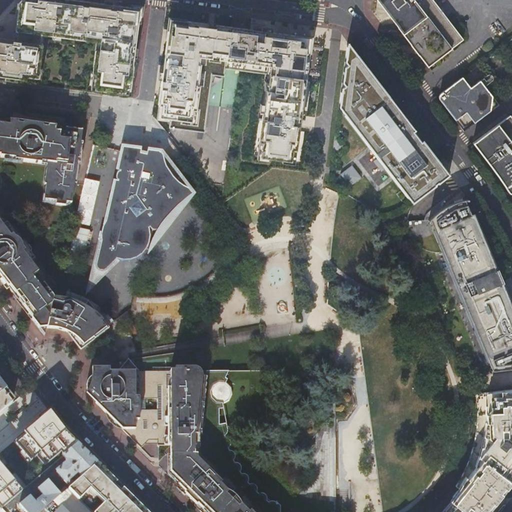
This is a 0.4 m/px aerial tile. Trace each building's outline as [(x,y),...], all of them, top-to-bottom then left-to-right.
[(104,0),(20,0),(17,25),(35,27),(100,35),(104,0)] [(92,91),(138,98),(151,4),(116,0),(104,0),(100,35),(92,91)] [(377,0),(390,15),(429,67),(463,40),(432,0),(377,0)] [(273,32),(170,19),(158,106),(161,106),(160,118),(171,119),(169,129),(204,133),(212,76),(224,77),(225,69),(269,75),(267,91),(266,91),(259,142),(263,142),(261,157),(291,161),(292,149),(296,150),(311,37),(273,32)] [(0,79),(27,83),(35,27),(17,25),(15,37),(0,35),(0,79)] [(339,106),(412,203),(449,174),(395,104),(347,41),(339,106)] [(463,131),(499,104),(481,80),(471,87),(463,76),(440,94),(440,95),(441,101),(444,102),(446,102),(449,100),(451,103),(450,104),(452,108),(454,113),(453,118),(463,131)] [(440,94),(436,96),(453,118),(454,113),(452,108),(450,104),(451,103),(449,100),(446,102),(444,102),(441,101),(440,95),(440,94)] [(511,115),(511,116),(474,145),(497,175),(510,194),(511,194),(511,115)] [(0,214),(0,159),(3,160),(14,161),(14,162),(21,163),(45,166),(42,186),(44,186),(43,200),(54,202),(54,206),(69,208),(73,185),(76,160),(77,160),(80,144),(81,133),(64,131),(35,127),(30,127),(20,125),(10,124),(0,122),(0,256),(20,240),(12,231),(12,232),(4,222),(5,220),(0,214)] [(76,160),(73,185),(75,185),(78,169),(79,166),(82,144),(80,144),(77,160),(76,160)] [(122,148),(141,150),(142,148),(120,145),(119,151),(114,171),(116,171),(122,148)] [(159,222),(163,217),(167,212),(172,208),(177,204),(182,200),(190,196),(192,194),(161,152),(147,151),(146,156),(141,155),(141,150),(122,148),(116,171),(119,172),(117,174),(115,176),(115,178),(115,179),(116,182),(114,181),(105,218),(105,221),(102,223),(101,225),(100,227),(99,228),(99,230),(98,231),(98,233),(98,235),(97,236),(97,238),(97,240),(98,242),(98,245),(97,246),(93,265),(92,266),(92,267),(93,268),(93,269),(93,270),(94,270),(94,271),(95,272),(96,273),(97,273),(98,274),(99,274),(100,274),(101,274),(102,274),(103,274),(103,273),(104,273),(105,273),(105,272),(106,272),(106,271),(107,270),(107,269),(108,268),(113,263),(116,264),(117,264),(118,264),(121,264),(125,264),(129,263),(134,262),(137,259),(141,256),(143,253),(145,249),(147,245),(147,240),(147,236),(146,232),(149,231),(151,235),(156,227),(159,222)] [(156,227),(151,235),(151,236),(147,246),(145,257),(147,257),(194,197),(196,194),(163,151),(147,148),(147,151),(161,152),(192,194),(190,196),(182,200),(177,204),(172,208),(167,212),(163,217),(159,222),(156,227)] [(352,165),(340,174),(349,186),(361,177),(352,165)] [(72,222),(85,226),(98,183),(84,179),(72,222)] [(111,181),(99,230),(99,228),(100,227),(101,225),(102,223),(105,221),(105,218),(114,181),(111,181)] [(44,186),(42,186),(40,204),(54,206),(54,202),(43,200),(44,186)] [(429,221),(430,221),(492,370),(490,370),(491,371),(511,368),(511,302),(511,300),(509,301),(508,297),(508,296),(509,296),(509,295),(510,294),(510,293),(510,292),(509,292),(509,291),(509,290),(508,290),(507,289),(506,289),(505,289),(503,286),(501,282),(503,281),(501,278),(500,278),(497,270),(498,270),(474,213),(470,214),(465,201),(468,200),(467,199),(463,200),(455,202),(449,205),(445,207),(438,211),(432,216),(428,220),(429,221)] [(82,346),(105,329),(100,324),(102,322),(93,313),(89,309),(83,306),(74,302),(58,298),(52,298),(55,286),(41,261),(43,259),(45,257),(48,251),(49,248),(49,245),(56,246),(59,237),(60,229),(40,228),(40,235),(39,239),(38,242),(36,245),(34,248),(29,252),(22,243),(21,241),(20,240),(0,256),(0,277),(9,289),(8,290),(13,296),(14,296),(31,317),(30,319),(33,322),(44,337),(46,329),(49,329),(57,330),(63,332),(67,333),(69,334),(75,339),(77,340),(82,346)] [(16,231),(12,231),(20,240),(22,238),(16,231)] [(85,295),(118,264),(117,264),(116,264),(113,263),(108,268),(107,269),(107,270),(106,271),(106,272),(105,272),(105,273),(104,273),(103,273),(103,274),(102,274),(101,274),(100,274),(99,274),(98,274),(97,273),(96,273),(95,272),(94,271),(94,270),(93,270),(93,269),(93,268),(92,267),(92,266),(93,265),(97,246),(98,245),(98,242),(97,240),(97,238),(97,236),(98,235),(98,233),(98,231),(96,231),(85,295)] [(22,243),(29,252),(30,249),(24,242),(22,243)] [(0,279),(8,290),(9,289),(0,277),(0,279)] [(503,281),(501,282),(503,286),(505,289),(506,289),(507,289),(508,290),(509,290),(509,291),(509,292),(510,292),(510,293),(510,294),(509,295),(509,296),(508,296),(508,297),(509,301),(511,300),(511,299),(511,289),(507,280),(503,281)] [(31,323),(33,322),(30,319),(13,296),(11,298),(31,323)] [(14,296),(13,296),(30,319),(31,317),(14,296)] [(105,329),(107,327),(96,311),(93,313),(102,322),(100,324),(105,329)] [(107,328),(107,327),(105,329),(82,346),(77,340),(75,339),(69,334),(67,333),(63,332),(79,351),(107,330),(107,328)] [(223,406),(223,403),(224,403),(226,402),(228,401),(230,398),(231,395),(231,392),(229,388),(227,386),(229,381),(227,379),(230,371),(206,371),(93,372),(93,375),(92,376),(88,379),(87,381),(86,383),(86,385),(86,388),(87,392),(85,393),(95,403),(104,413),(105,416),(107,422),(112,427),(116,429),(119,430),(122,430),(140,448),(144,445),(157,445),(157,447),(171,446),(171,456),(168,456),(168,475),(177,485),(174,488),(183,497),(185,496),(195,506),(193,508),(197,511),(287,511),(271,503),(256,490),(249,483),(238,467),(233,458),(227,440),(226,436),(225,431),(227,430),(226,425),(219,425),(219,410),(223,409),(223,406)] [(0,413),(12,403),(3,391),(7,388),(0,379),(0,413)] [(511,389),(475,394),(476,418),(472,444),(464,467),(462,472),(454,485),(458,488),(451,501),(456,505),(464,511),(483,511),(484,510),(484,509),(487,511),(502,493),(499,491),(508,480),(506,478),(511,470),(511,389)] [(77,443),(64,430),(50,411),(14,441),(30,461),(40,453),(49,463),(60,453),(62,456),(77,443)] [(308,499),(334,500),(337,423),(323,423),(323,428),(317,428),(317,436),(329,436),(329,452),(330,452),(330,462),(319,462),(319,473),(309,472),(308,499)] [(96,462),(77,443),(62,456),(67,461),(56,471),(69,486),(96,462)] [(146,511),(96,462),(69,486),(66,488),(90,511),(146,511)] [(22,490),(0,463),(0,506),(1,508),(22,490)] [(20,504),(26,511),(39,511),(60,494),(48,480),(38,488),(46,496),(37,504),(30,496),(20,504)] [(499,491),(502,493),(510,482),(508,480),(499,491)] [(39,511),(90,511),(66,488),(60,494),(39,511)] [(456,505),(451,501),(441,511),(446,511),(448,510),(449,511),(456,505)]
